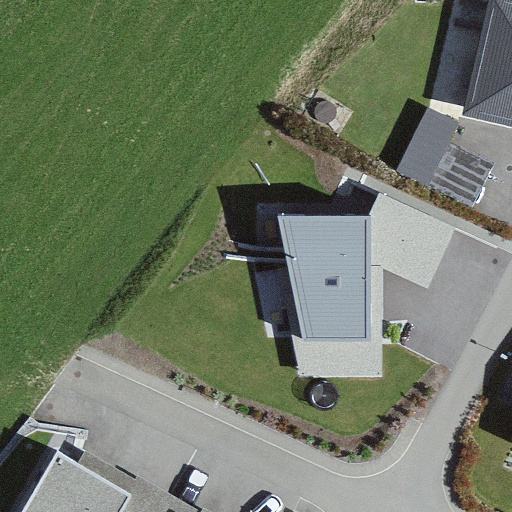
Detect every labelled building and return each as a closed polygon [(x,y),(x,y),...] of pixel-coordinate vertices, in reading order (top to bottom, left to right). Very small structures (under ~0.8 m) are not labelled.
[(511,0),(490,0),(469,99),(511,107),(511,0)] [(436,176),(455,110),(421,100),(401,166),(436,176)] [(454,186),(477,141),(456,130),(433,175),(454,186)] [(370,216),(280,216),(304,339),(369,339),(370,216)] [(110,511),(126,485),(59,446),(20,511),(110,511)]
